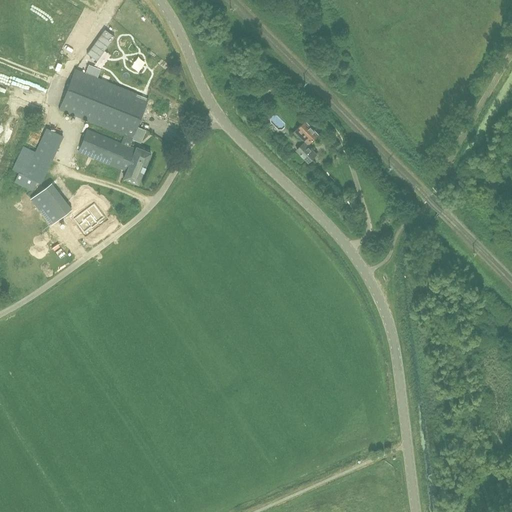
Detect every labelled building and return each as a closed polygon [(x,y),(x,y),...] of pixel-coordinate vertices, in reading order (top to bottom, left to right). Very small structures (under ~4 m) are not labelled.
[(68,1),(64,8),(89,22),(93,15),(68,1)] [(115,37),(105,30),(87,54),(97,61),(115,37)] [(129,147),(148,99),(75,69),(59,109),(125,136),(121,143),(129,147)] [(308,145),(319,134),(306,121),(293,134),(298,139),(299,137),(304,142),(297,150),(309,162),(317,154),(308,145)] [(19,173),(18,173),(14,183),(32,191),(37,181),(41,183),(52,160),(52,159),(64,136),(46,128),(35,151),(23,146),(12,170),(19,173)] [(129,147),(121,143),(87,130),(79,151),(127,170),(124,177),(138,183),(150,154),(136,148),(135,149),(129,147)] [(71,209),(58,192),(51,183),(31,199),(50,225),(71,209)] [(347,194),(341,198),(350,213),(360,207),(352,195),(349,197),(347,194)] [(98,223),(105,218),(94,204),(74,219),(84,233),(91,228),(92,229),(99,224),(98,223)]
